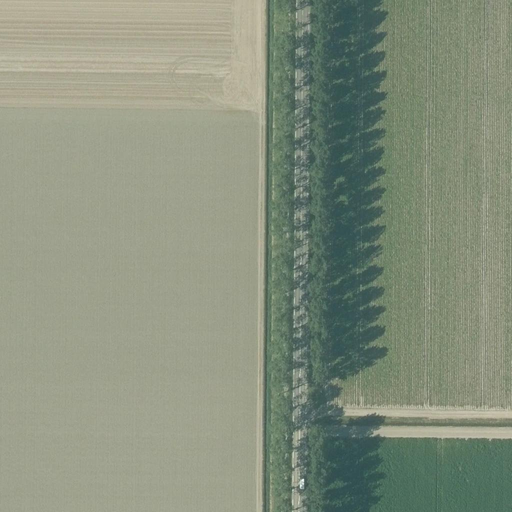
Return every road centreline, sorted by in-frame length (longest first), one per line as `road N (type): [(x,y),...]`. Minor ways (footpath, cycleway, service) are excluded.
road 1 (secondary): [(298,511),(302,0)]
road 2 (track): [(299,413),(511,415)]
